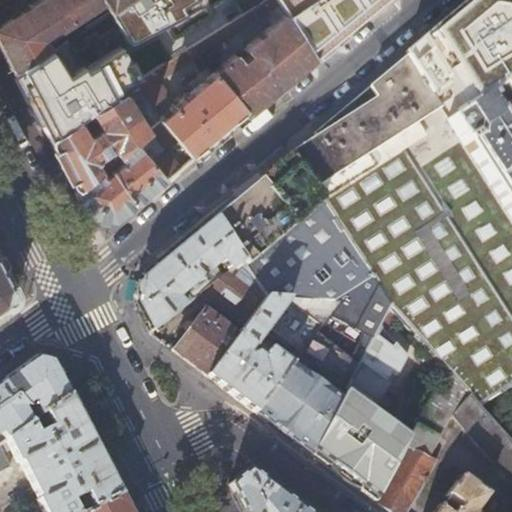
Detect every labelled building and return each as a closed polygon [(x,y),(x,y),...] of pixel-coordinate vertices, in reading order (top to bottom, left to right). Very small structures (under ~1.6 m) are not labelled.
[(34,0),(0,22),(0,49),(12,71),(46,49),(40,39),(56,29),(62,39),(64,38),(81,27),(76,18),(100,3),(105,11),(121,1),(122,0),(34,0)] [(12,71),(46,138),(98,105),(130,85),(113,58),(76,80),(68,66),(82,56),(79,52),(87,46),(90,51),(111,38),(121,53),(188,10),(181,0),(122,0),(121,1),(105,11),(81,27),(64,38),(62,39),(46,49),(12,71)] [(274,0),(264,0),(189,48),(195,55),(276,4),(274,0)] [(233,53),(209,72),(243,113),(311,57),(283,13),(242,46),(240,44),(234,48),(242,58),(239,60),(233,53)] [(130,85),(149,107),(164,93),(155,82),(195,55),(189,48),(130,85)] [(511,384),(511,222),(447,120),(447,119),(405,56),(312,134),(315,137),(289,153),(321,203),(368,277),(388,307),(445,372),(477,407),(511,384)] [(172,134),(192,156),(243,113),(209,72),(192,86),(183,77),(179,80),(187,91),(156,116),(159,118),(172,134)] [(46,138),(72,189),(96,170),(115,155),(159,118),(156,116),(149,107),(130,85),(98,105),(46,138)] [(511,222),(511,110),(497,87),(447,119),(447,120),(511,222)] [(96,170),(72,189),(88,218),(99,220),(113,222),(180,166),(165,150),(161,154),(157,150),(153,153),(148,147),(155,142),(158,146),(172,134),(159,118),(115,155),(121,162),(102,177),(96,170)] [(241,263),(321,203),(289,153),(242,193),(211,218),(241,263)] [(321,203),(241,263),(264,299),(330,303),(368,277),(321,203)] [(228,273),(241,263),(211,218),(138,279),(132,305),(148,333),(182,307),(172,293),(180,287),(183,291),(191,286),(193,289),(186,294),(191,301),(200,294),(219,279),(212,269),(213,264),(210,260),(216,256),(228,273)] [(0,308),(9,302),(14,287),(0,261),(0,308)] [(243,327),(264,299),(241,263),(228,273),(219,279),(200,294),(243,327)] [(379,325),(388,307),(368,277),(330,303),(338,304),(254,413),(309,454),(379,325)] [(330,303),(264,299),(243,327),(237,335),(206,377),(254,413),(338,304),(330,303)] [(202,310),(171,351),(206,377),(237,335),(202,310)] [(309,454),(374,502),(408,440),(363,416),(367,408),(373,411),(382,395),(375,391),(383,376),(389,380),(405,355),(379,325),(309,454)] [(17,370),(0,382),(0,396),(19,431),(30,422),(22,408),(32,402),(40,416),(68,395),(50,360),(36,357),(17,370)] [(511,446),(477,407),(445,372),(408,440),(374,502),(387,511),(404,511),(439,453),(432,448),(452,415),(511,484),(511,446)] [(0,470),(9,466),(3,453),(11,449),(18,462),(20,462),(39,499),(37,500),(43,511),(86,511),(120,495),(68,395),(40,416),(36,418),(30,422),(19,431),(6,440),(0,444),(0,470)] [(19,431),(0,396),(0,432),(6,440),(19,431)] [(22,408),(30,422),(36,418),(40,416),(32,402),(22,408)] [(302,511),(246,470),(226,486),(239,511),(302,511)] [(431,511),(473,511),(486,495),(460,475),(444,496),(454,504),(447,511),(445,511),(436,506),(431,511)] [(128,511),(120,495),(86,511),(128,511)]
